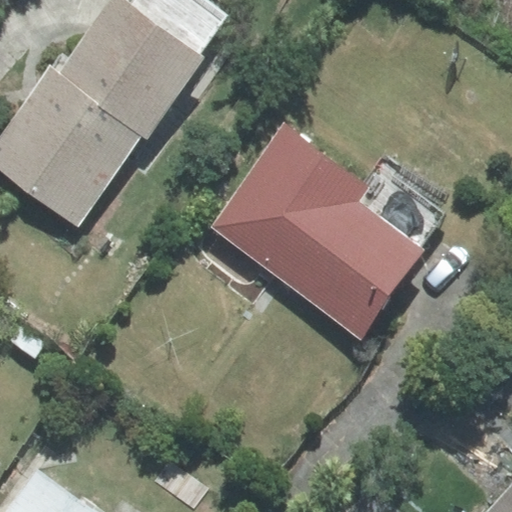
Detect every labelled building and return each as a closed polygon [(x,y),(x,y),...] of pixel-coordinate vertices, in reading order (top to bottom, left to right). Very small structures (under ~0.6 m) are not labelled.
[(132,0),(83,69),(70,60),(49,89),(0,156),(0,159),(95,228),(165,130),(174,137),(233,54),(224,48),(157,0),(132,0)] [(157,0),(224,48),(248,14),(228,0),(157,0)] [(395,184),(307,119),(296,134),(227,227),(379,339),(449,246),(385,198),(395,184)] [(30,324),(20,339),(47,357),(57,343),(30,324)] [(116,511),(48,462),(9,511),(116,511)] [(511,511),(511,493),(494,511),(511,511)]
